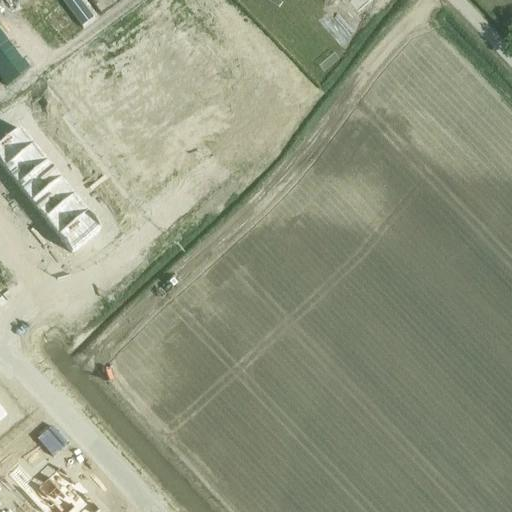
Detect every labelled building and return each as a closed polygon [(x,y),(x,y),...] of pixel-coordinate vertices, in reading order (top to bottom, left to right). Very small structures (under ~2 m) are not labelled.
[(339,0),(361,26),(389,0),(339,0)] [(0,16),(0,63),(13,80),(36,63),(0,16)] [(178,60),(154,81),(170,99),(184,86),(217,124),(243,102),(210,64),(194,78),(178,60)] [(134,73),(114,90),(138,119),(120,134),(131,147),(126,152),(136,165),(142,160),(153,172),(179,150),(157,124),(169,115),(134,73)] [(58,115),(49,123),(55,129),(64,121),(58,115)] [(64,121),(55,129),(61,135),(69,127),(64,121)] [(19,129),(0,145),(0,165),(4,170),(34,147),(19,129)] [(79,144),(72,151),(81,160),(88,153),(79,144)] [(34,147),(4,170),(18,188),(48,162),(34,147)] [(88,153),(81,160),(90,168),(96,162),(88,153)] [(48,162),(18,188),(32,204),(63,179),(48,162)] [(108,178),(101,185),(109,192),(116,186),(108,178)] [(63,179),(32,204),(45,221),(77,196),(63,179)] [(116,186),(110,192),(117,201),(124,196),(116,186)] [(77,196),(45,221),(57,238),(90,213),(77,196)] [(90,213),(57,238),(73,256),(104,231),(90,213)] [(11,447),(4,453),(9,459),(17,454),(11,447)] [(4,453),(0,456),(0,466),(0,467),(9,459),(4,453)] [(20,467),(8,477),(39,511),(46,511),(51,508),(55,511),(99,511),(101,511),(61,467),(38,486),(20,467)]
